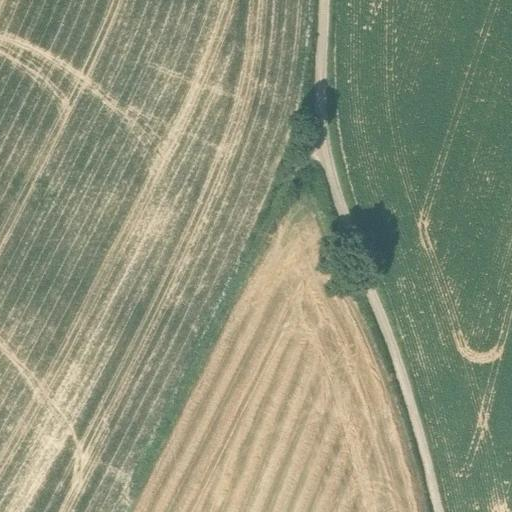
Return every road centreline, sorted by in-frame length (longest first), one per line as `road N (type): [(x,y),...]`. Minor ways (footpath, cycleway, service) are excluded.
road 1 (unclassified): [(436,511),(406,394),(319,138),(323,0)]
road 2 (track): [(319,138),(137,483)]
